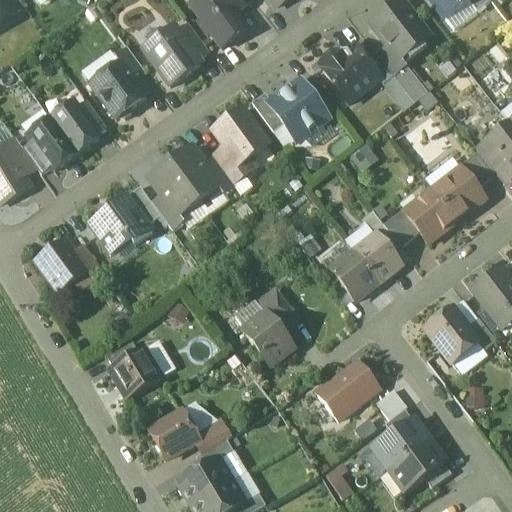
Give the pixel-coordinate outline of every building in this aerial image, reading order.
[(20,7),(14,0),(0,0),(0,2),(9,13),(8,14),(12,21),(24,12),(20,7)] [(236,0),(205,0),(191,11),(202,26),(199,28),(208,40),(211,38),(222,53),(248,34),(235,18),(244,11),(236,0)] [(285,4),(281,0),(266,0),(275,11),(285,4)] [(428,0),(445,22),(469,4),(474,0),(473,0),(428,0)] [(491,3),(488,0),(473,0),(474,0),(469,4),(477,14),(491,3)] [(0,20),(8,14),(9,13),(0,2),(0,20)] [(401,5),(371,27),(388,50),(389,49),(400,64),(401,64),(430,42),(401,5)] [(210,57),(188,28),(178,36),(177,36),(198,65),(199,65),(210,57)] [(198,65),(177,36),(178,36),(175,32),(144,56),(170,91),(201,68),(199,65),(198,65)] [(354,49),(340,59),(339,58),(337,59),(331,59),(324,64),(323,70),(321,71),(349,108),(381,83),(382,83),(363,60),(354,49)] [(400,64),(389,49),(388,50),(377,58),(377,59),(394,81),(407,71),(401,64),(400,64)] [(377,58),(372,52),(363,60),(382,83),(381,83),(384,89),(394,81),(377,59),(377,58)] [(144,76),(128,53),(115,62),(120,69),(121,69),(133,84),(144,76)] [(133,84),(121,69),(120,69),(91,91),(116,125),(119,123),(125,124),(131,120),(132,113),(146,103),(133,84)] [(291,97),(284,103),(282,101),(272,108),(270,110),(284,129),(296,145),(328,121),(302,86),(289,95),(291,97)] [(284,129),(270,110),(272,108),(266,98),(252,108),(274,137),(284,129)] [(88,107),(78,114),(97,140),(107,133),(88,107)] [(78,114),(74,108),(51,125),(77,160),(100,143),(97,140),(78,114)] [(243,115),(214,136),(225,151),(239,170),(240,169),(268,149),(243,115)] [(51,125),(29,141),(33,148),(52,173),(55,177),(77,160),(51,125)] [(511,131),(510,129),(488,147),(507,170),(511,176),(511,131)] [(24,155),(16,145),(6,151),(24,182),(37,174),(24,155)] [(507,170),(488,147),(477,155),(478,157),(496,179),(507,170)] [(52,173),(33,148),(24,155),(37,174),(42,181),(52,173)] [(369,150),(352,160),(360,173),(377,163),(369,150)] [(6,151),(0,154),(0,209),(0,210),(30,192),(24,182),(6,151)] [(239,170),(225,151),(212,161),(214,163),(234,190),(248,179),(240,169),(239,170)] [(192,153),(171,168),(199,207),(218,193),(220,191),(204,170),(192,153)] [(478,157),(458,173),(462,178),(463,177),(477,194),(496,179),(478,157)] [(234,190),(214,163),(204,170),(220,191),(218,193),(224,199),(235,191),(234,190)] [(199,207),(171,168),(150,184),(162,201),(178,222),(179,221),(199,207)] [(462,178),(450,188),(447,184),(433,196),(455,224),(465,216),(471,217),(486,206),(477,194),(463,177),(462,178)] [(142,194),(129,204),(148,230),(161,220),(152,208),(142,194)] [(455,224),(433,196),(418,207),(421,210),(408,220),(406,222),(420,239),(428,250),(443,239),(443,233),(455,224)] [(178,222),(162,201),(152,208),(161,220),(173,236),(184,228),(179,221),(178,222)] [(134,250),(153,236),(148,230),(129,204),(90,232),(111,260),(131,246),(134,250)] [(404,215),(384,231),(395,245),(402,253),(420,239),(406,222),(408,220),(404,215)] [(384,231),(380,226),(370,234),(375,240),(376,240),(386,253),(395,245),(384,231)] [(375,240),(354,257),(378,288),(400,271),(386,253),(376,240),(375,240)] [(65,246),(36,267),(59,298),(88,277),(73,257),(65,246)] [(105,278),(84,249),(73,257),(88,277),(95,286),(105,278)] [(378,288),(354,257),(331,275),(356,306),(378,288)] [(511,286),(504,276),(475,298),(499,328),(510,320),(511,320),(511,286)] [(297,319),(277,294),(258,309),(258,310),(265,319),(266,319),(278,334),(297,319)] [(252,311),(240,321),(239,325),(246,334),(265,319),(258,310),(256,312),(252,311)] [(454,316),(427,337),(452,369),(478,349),(479,348),(469,334),(454,316)] [(246,334),(244,336),(271,370),(293,353),(278,334),(266,319),(265,319),(246,334)] [(497,347),(480,325),(469,334),(479,348),(478,349),(484,357),(497,347)] [(133,348),(108,363),(114,374),(140,359),(133,348)] [(114,374),(110,376),(127,404),(161,383),(145,356),(140,359),(114,374)] [(380,394),(359,367),(318,400),(338,426),(380,394)] [(484,411),(484,392),(469,392),(469,411),(484,411)] [(394,395),(377,408),(391,426),(407,412),(394,395)] [(405,415),(386,430),(394,440),(414,426),(405,415)] [(196,440),(183,419),(151,438),(167,465),(197,448),(199,446),(196,440)] [(218,426),(196,440),(199,446),(197,448),(203,459),(204,460),(227,445),(228,446),(230,445),(218,426)] [(430,447),(414,426),(394,440),(374,454),(390,476),(430,447)] [(227,445),(204,460),(203,459),(196,463),(203,474),(219,464),(220,465),(234,457),(228,446),(227,445)] [(430,447),(390,476),(405,497),(425,483),(444,468),(445,468),(430,447)] [(234,457),(220,465),(232,486),(191,511),(239,511),(246,509),(245,507),(259,499),(234,457)] [(203,474),(178,489),(191,511),(232,486),(220,465),(219,464),(203,474)] [(340,468),(326,477),(343,503),(357,495),(340,468)] [(444,468),(425,483),(433,493),(452,479),(444,468)] [(259,499),(245,507),(246,509),(239,511),(263,511),(266,510),(259,499)]
